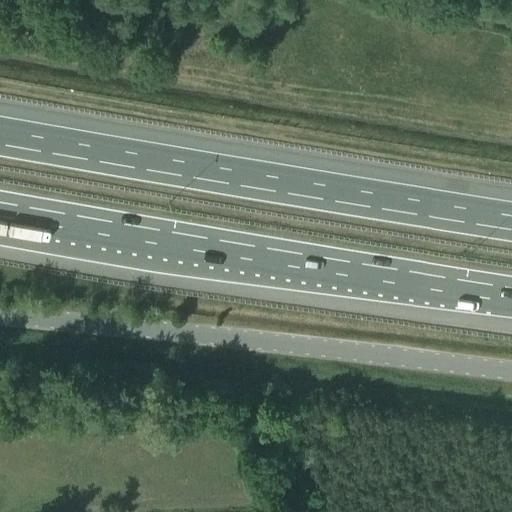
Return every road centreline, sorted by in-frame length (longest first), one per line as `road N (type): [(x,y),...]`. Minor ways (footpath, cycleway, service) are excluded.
road 1 (motorway): [(0,210),(511,295)]
road 2 (motorway): [(511,216),(0,136)]
road 3 (unclassified): [(511,377),(0,318)]
